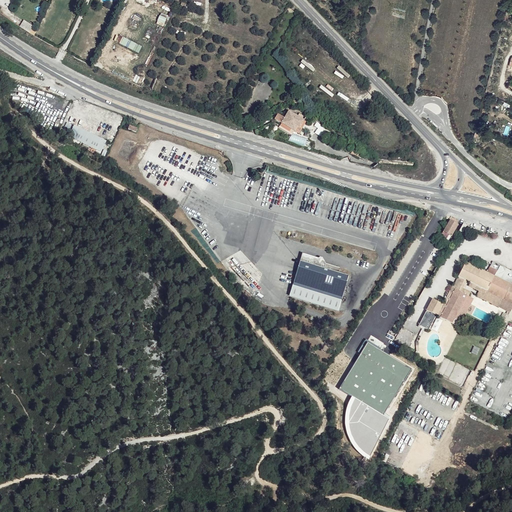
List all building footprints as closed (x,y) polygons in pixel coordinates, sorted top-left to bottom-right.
[(299,65),(298,67),(309,76),(311,75),(299,65)] [(285,118),(277,114),(274,119),(282,124),(294,131),(299,134),(302,128),(300,127),(304,121),(297,117),(290,111),(289,111),(285,118)] [(293,134),(294,131),(282,124),(281,127),(293,134)] [(108,142),(77,126),(72,135),(75,137),(74,140),(101,155),(108,142)] [(351,154),(359,159),(362,154),(353,150),(351,154)] [(458,226),(448,222),(442,233),(452,237),(458,226)] [(463,234),(469,224),(464,223),(458,232),(463,234)] [(437,242),(446,246),(452,237),(442,233),(437,242)] [(303,256),(301,263),(323,270),(324,265),(324,262),(321,264),(319,261),(303,256)] [(511,283),(495,276),(487,272),(464,262),(457,277),(465,281),(468,282),(476,285),(480,287),(502,297),(511,301),(511,283)] [(294,287),(343,302),(350,278),(342,276),(343,271),(327,266),(326,271),(301,263),(294,287)] [(489,267),(487,272),(495,276),(497,271),(489,267)] [(453,285),(462,288),(465,281),(457,277),(453,285)] [(454,290),(463,294),(465,290),(462,288),(453,285),(452,284),(450,288),(454,290)] [(340,311),(343,302),(294,287),(291,296),(340,311)] [(498,305),(502,297),(480,287),(478,291),(476,295),(498,305)] [(454,290),(450,288),(441,306),(445,308),(454,290)] [(445,308),(440,319),(443,320),(448,322),(452,324),(466,295),(463,294),(454,290),(445,308)] [(472,298),(467,296),(466,295),(455,319),(457,320),(461,322),(472,298)] [(511,301),(502,297),(498,305),(509,310),(511,304),(511,301)] [(434,320),(440,319),(436,317),(441,306),(441,305),(432,301),(418,329),(428,334),(434,320)] [(436,317),(440,319),(445,308),(441,306),(436,317)] [(405,340),(410,332),(403,328),(398,337),(405,340)] [(416,373),(369,345),(363,356),(365,357),(344,392),(388,419),(416,373)]
